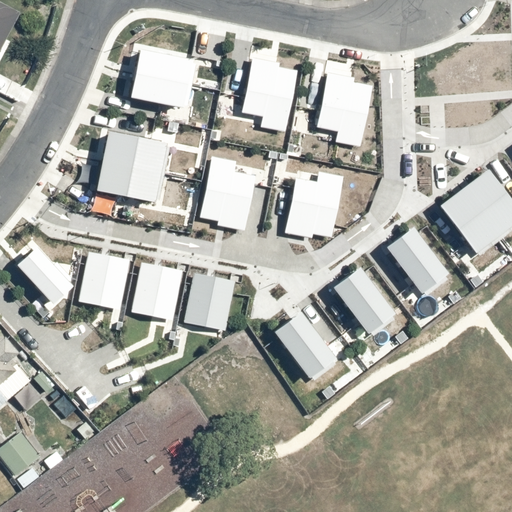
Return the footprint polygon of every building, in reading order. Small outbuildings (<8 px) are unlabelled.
[(0,51),(20,12),(0,2),(0,51)] [(124,102),(187,115),(199,59),(135,46),(124,102)] [(247,52),(234,127),(291,137),(304,62),(247,52)] [(327,73),(318,127),(340,130),(338,141),(361,145),(370,86),(354,83),(356,77),(327,73)] [(106,126),(92,194),(162,208),(176,141),(106,126)] [(209,151),(194,225),(251,237),(266,163),(209,151)] [(511,190),(490,163),(435,204),(478,260),(511,234),(511,190)] [(295,165),(281,235),(333,246),(348,175),(295,165)] [(382,248),(421,300),(454,275),(415,223),(382,248)] [(10,265),(52,310),(78,286),(36,241),(10,265)] [(88,251),(78,303),(120,311),(129,259),(88,251)] [(141,261),(132,311),(174,320),(184,269),(141,261)] [(332,288),(368,335),(395,315),(359,268),(332,288)] [(236,282),(193,273),(183,323),(226,332),(236,282)] [(271,331),(309,385),(343,361),(304,307),(271,331)] [(10,358),(18,352),(5,336),(2,339),(0,336),(0,404),(10,396),(24,413),(40,401),(25,383),(28,380),(10,358)] [(81,372),(54,349),(43,363),(70,385),(81,372)] [(55,384),(42,369),(32,378),(45,393),(55,384)] [(54,390),(44,399),(63,421),(73,412),(54,390)] [(0,447),(0,459),(14,477),(39,457),(19,432),(0,447)]
